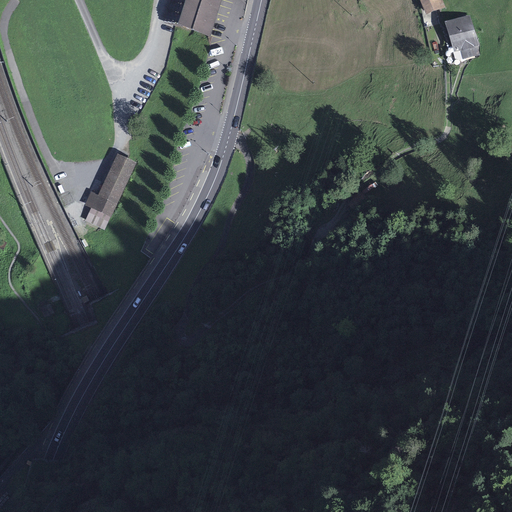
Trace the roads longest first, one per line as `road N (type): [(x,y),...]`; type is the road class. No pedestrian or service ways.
road 1 (track): [(434,18),(447,55),(444,136),(392,159),(359,188),(296,271),(253,290),(190,338),(179,331),(249,176),(248,156),(228,138)]
road 2 (primary): [(261,0),(213,182),(72,416),(37,511)]
